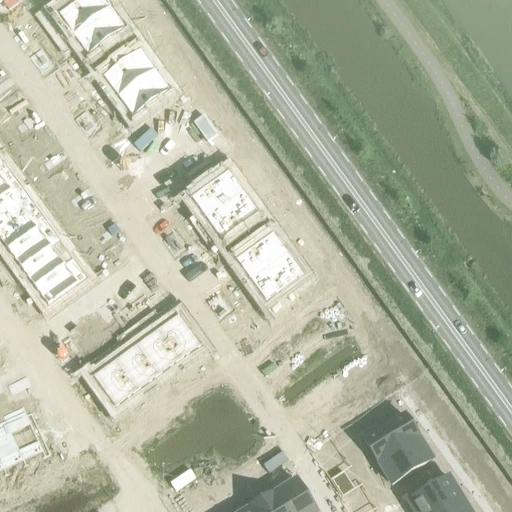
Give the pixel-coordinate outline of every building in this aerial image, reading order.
[(70,3),(52,16),(70,41),(73,39),(112,11),(103,0),(81,0),(73,7),(70,3)] [(112,11),(73,39),(88,60),(126,32),(112,11)] [(41,50),(29,58),(35,66),(47,58),(41,50)] [(141,52),(102,79),(118,101),(156,73),(141,52)] [(47,58),(35,66),(41,74),(52,66),(47,58)] [(156,73),(118,101),(133,122),(171,94),(156,73)] [(9,78),(0,85),(5,91),(14,85),(9,78)] [(86,112),(74,120),(80,128),(91,120),(86,112)] [(36,114),(27,121),(31,128),(41,121),(36,114)] [(91,120),(80,128),(86,136),(97,128),(91,120)] [(27,121),(17,128),(22,134),(31,128),(27,121)] [(62,151),(53,158),(58,164),(67,158),(62,151)] [(53,158),(44,165),(48,171),(58,164),(53,158)] [(229,173),(190,201),(206,222),(244,194),(229,173)] [(0,175),(0,201),(12,192),(0,175)] [(89,188),(80,195),(85,202),(94,195),(89,188)] [(12,192),(0,201),(0,229),(26,211),(12,192)] [(244,194),(206,222),(221,243),(259,215),(244,194)] [(80,195),(70,202),(75,208),(85,202),(80,195)] [(26,211),(0,229),(0,242),(7,252),(39,229),(26,211)] [(116,225),(106,232),(111,238),(121,232),(116,225)] [(39,229),(7,252),(21,271),(52,248),(39,229)] [(106,232),(97,239),(102,245),(111,238),(106,232)] [(173,233),(162,241),(168,249),(179,241),(173,233)] [(273,235),(235,263),(250,284),(289,256),(273,235)] [(179,241),(168,249),(174,257),(185,249),(179,241)] [(52,248),(21,271),(34,289),(66,266),(52,248)] [(250,284),(248,285),(267,311),(283,298),(281,294),(304,277),(289,256),(250,284)] [(66,266),(34,289),(48,309),(80,286),(66,266)] [(150,272),(142,278),(150,289),(158,283),(150,272)] [(218,295),(207,303),(213,311),(224,303),(218,295)] [(113,299),(104,305),(113,316),(121,310),(113,299)] [(224,303),(213,311),(219,319),(230,311),(224,303)] [(104,305),(96,311),(105,322),(113,316),(104,305)] [(180,317),(158,333),(180,365),(202,349),(180,317)] [(65,333),(59,338),(72,357),(79,352),(65,333)] [(158,333),(136,349),(159,380),(180,365),(158,333)] [(136,349),(115,364),(138,396),(159,380),(136,349)] [(115,364),(93,380),(116,412),(138,396),(115,364)] [(27,416),(6,425),(23,461),(44,451),(27,416)] [(378,427),(362,437),(377,461),(417,437),(405,416),(380,431),(378,427)] [(6,425),(0,428),(0,462),(3,470),(23,461),(6,425)] [(417,437),(377,461),(392,486),(432,461),(417,437)] [(344,473),(332,480),(337,489),(349,482),(344,473)] [(449,478),(409,503),(414,511),(443,511),(462,500),(449,478)] [(315,511),(296,481),(274,495),(284,511),(315,511)] [(349,482),(337,489),(343,497),(354,490),(349,482)] [(284,511),(274,495),(251,509),(252,511),(284,511)] [(443,511),(469,511),(462,500),(443,511)]
